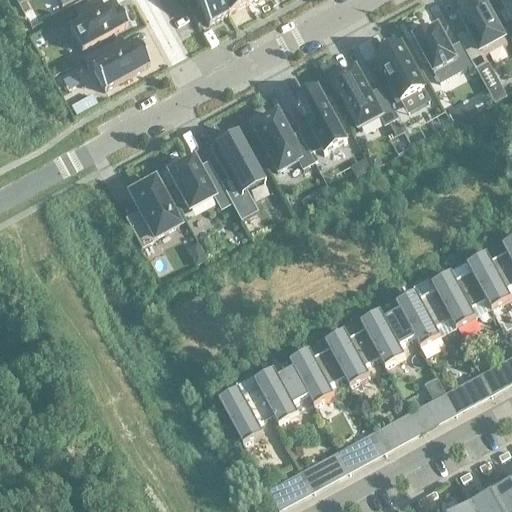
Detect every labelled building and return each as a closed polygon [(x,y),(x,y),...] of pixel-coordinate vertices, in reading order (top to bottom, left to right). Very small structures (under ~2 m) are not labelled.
[(54,0),(59,10),(67,6),(76,0),(54,0)] [(216,0),(191,0),(206,28),(226,18),(227,18),(216,0)] [(216,0),(227,18),(246,7),(241,0),(216,0)] [(511,0),(498,0),(511,25),(511,0)] [(96,1),(74,14),(80,24),(67,31),(80,54),(125,29),(117,15),(115,16),(111,7),(102,12),(96,1)] [(486,67),(482,60),(506,47),(482,3),(467,11),(469,15),(459,20),(470,39),(459,45),(474,73),(486,67)] [(23,4),(15,8),(21,18),(28,14),(23,4)] [(414,40),(413,41),(433,76),(434,76),(440,86),(472,69),(460,47),(449,52),(437,30),(428,35),(427,33),(426,34),(414,40)] [(135,47),(124,53),(118,42),(81,62),(88,75),(91,73),(102,94),(147,69),(135,47)] [(423,92),(399,48),(376,61),(390,87),(387,89),(396,107),(423,92)] [(333,84),(331,85),(332,87),(357,133),(379,121),(384,130),(396,123),(390,112),(379,93),(369,99),(356,74),(355,72),(353,73),(348,76),(338,81),(338,82),(333,84)] [(317,93),(294,106),(306,126),(295,132),(309,158),(320,152),(323,158),(346,145),(317,93)] [(90,98),(80,103),(79,104),(84,112),(94,106),(90,98)] [(461,110),(452,115),(449,116),(454,125),(466,119),(461,110)] [(252,128),(250,130),(275,175),(297,163),(302,173),(314,167),(297,136),(286,141),(273,117),(265,122),(263,118),(250,125),(252,128)] [(261,188),(263,187),(235,135),(233,136),(234,138),(212,151),(228,181),(218,187),(222,194),(238,225),(255,215),(244,194),(260,185),(261,188)] [(376,156),(368,161),(366,161),(371,170),(380,165),(376,156)] [(190,162),(182,167),(180,163),(167,171),(169,174),(166,176),(187,214),(222,194),(218,187),(210,173),(200,179),(190,162)] [(139,251),(154,243),(154,242),(177,229),(152,183),(150,184),(148,181),(136,188),(138,191),(127,197),(140,220),(126,228),(139,251)] [(511,243),(502,249),(506,256),(507,255),(511,263),(511,243)] [(511,263),(507,255),(506,256),(491,264),(487,257),(467,268),(471,275),(472,275),(487,303),(486,304),(491,313),(511,302),(506,293),(511,289),(511,263)] [(472,275),(471,275),(455,284),(451,276),(431,288),(435,294),(436,294),(452,322),(451,323),(456,333),(476,322),(471,312),(486,304),(487,303),(472,275)] [(413,291),(416,296),(396,307),(400,314),(401,313),(416,342),(415,342),(421,352),(441,341),(435,331),(451,323),(452,322),(436,294),(435,294),(431,288),(428,282),(413,291)] [(401,313),(400,314),(384,322),(381,315),(360,326),(364,333),(365,333),(381,361),(380,362),(385,371),(405,360),(400,351),(415,342),(416,342),(401,313)] [(365,333),(364,333),(349,342),(345,335),(325,346),(329,353),(330,352),(346,380),(344,381),(350,391),(370,380),(365,370),(380,362),(381,361),(365,333)] [(330,352),(329,353),(314,361),(310,354),(290,365),(293,372),(295,371),(310,400),(309,400),(314,410),(334,399),(329,389),(344,381),(346,380),(330,352)] [(295,371),(293,372),(278,380),(274,373),(254,384),(258,391),(259,391),(275,419),(274,420),(279,430),(299,419),(294,409),(309,400),(310,400),(295,371)] [(492,399),(481,378),(469,384),(479,403),(490,397),(491,400),(492,399)] [(236,388),(239,393),(219,404),(243,449),(263,438),(258,428),(274,420),(275,419),(259,391),(258,391),(254,384),(251,379),(236,388)] [(457,418),(445,397),(434,404),(444,422),(454,416),(456,419),(457,418)] [(421,438),(410,417),(398,423),(409,441),(419,436),(420,438),(421,438)] [(374,436),(363,442),(373,461),(384,455),(385,458),(386,457),(374,436)] [(339,455),(328,462),(338,480),(348,474),(350,477),(351,477),(339,455)] [(497,460),(500,465),(509,460),(506,455),(497,460)] [(478,470),(480,476),(490,471),(487,465),(478,470)] [(304,475),(292,481),(302,499),(313,494),(314,496),(315,496),(304,475)] [(458,481),(461,486),(470,481),(467,476),(458,481)] [(511,511),(511,492),(508,486),(489,497),(497,511),(511,511)] [(437,493),(427,498),(430,503),(439,498),(437,493)] [(497,511),(489,497),(469,507),(472,511),(497,511)] [(430,503),(427,498),(418,503),(421,508),(430,503)]
